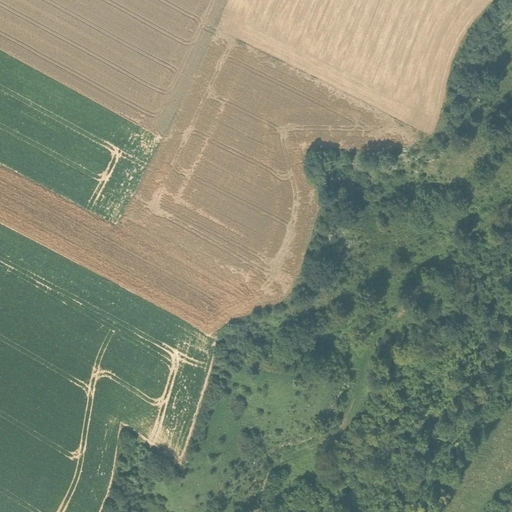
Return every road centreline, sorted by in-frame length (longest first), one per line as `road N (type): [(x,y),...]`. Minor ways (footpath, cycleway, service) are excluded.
road 1 (track): [(251,511),(275,466),(327,442),(342,426),(376,339),(421,295)]
road 2 (track): [(511,363),(413,511)]
road 3 (track): [(428,287),(454,247),(511,204)]
